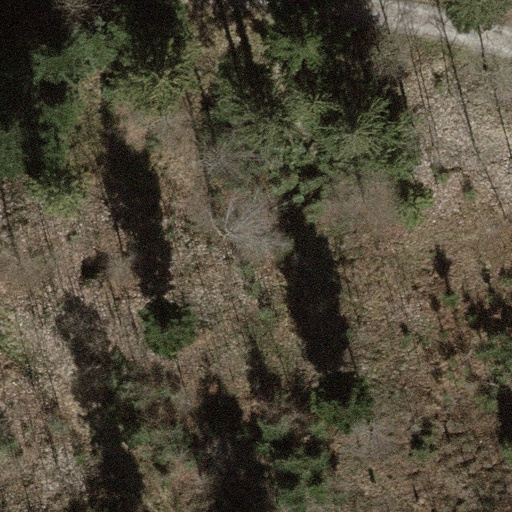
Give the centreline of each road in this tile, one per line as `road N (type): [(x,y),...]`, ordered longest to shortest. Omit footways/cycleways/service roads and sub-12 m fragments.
road 1 (track): [(160,511),(19,337)]
road 2 (track): [(321,0),(434,15),(511,39)]
